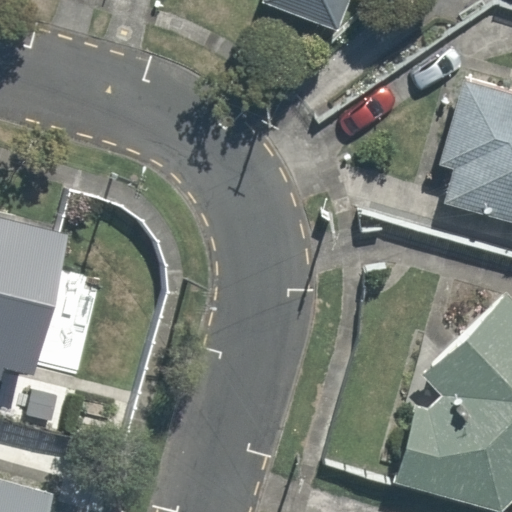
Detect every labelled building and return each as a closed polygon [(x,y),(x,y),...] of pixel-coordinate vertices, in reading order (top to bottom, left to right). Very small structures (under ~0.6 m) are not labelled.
[(274,0),(325,18),(331,0),(274,0)] [(511,90),(449,73),(427,152),(440,156),(431,189),(511,212),(511,90)] [(0,364),(1,365),(38,230),(0,219),(0,364)] [(393,404),(384,471),(476,499),(511,469),(511,287),(501,274),(400,353),(422,381),(393,404)] [(0,511),(22,511),(29,488),(0,480),(0,511)]
